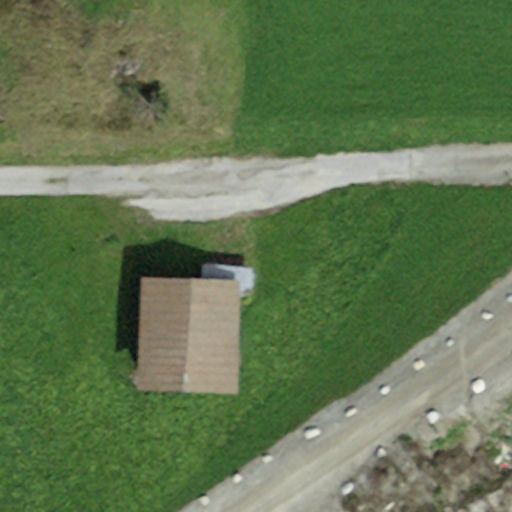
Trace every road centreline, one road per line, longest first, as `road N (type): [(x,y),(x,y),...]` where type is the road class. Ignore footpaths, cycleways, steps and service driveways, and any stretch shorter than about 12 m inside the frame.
road 1 (track): [(0,183),(469,163)]
road 2 (track): [(469,163),(346,374),(201,511)]
